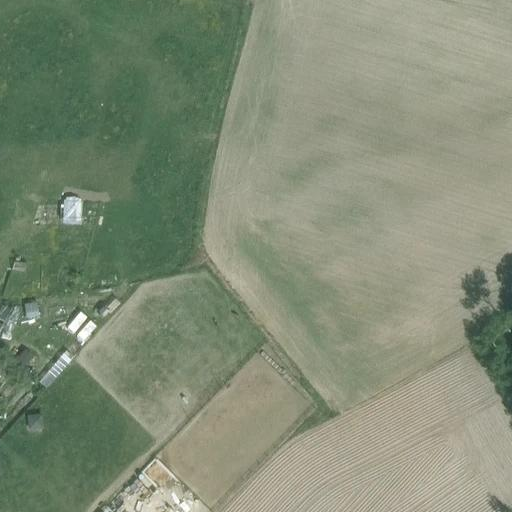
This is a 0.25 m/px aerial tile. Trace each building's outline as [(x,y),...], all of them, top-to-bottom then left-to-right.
[(80,223),(81,199),(59,198),(58,222),(80,223)] [(37,303),(25,305),(27,319),(39,317),(37,303)] [(3,306),(0,311),(0,319),(5,322),(10,309),(3,306)] [(25,350),(17,360),(25,367),(33,356),(25,350)] [(58,361),(39,383),(45,388),(46,388),(56,377),(56,378),(65,367),(58,361)]
